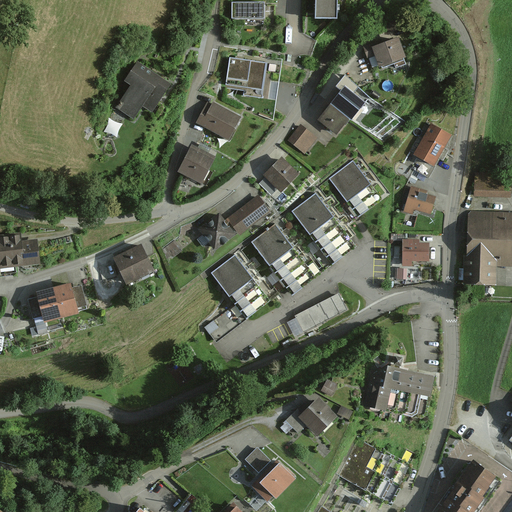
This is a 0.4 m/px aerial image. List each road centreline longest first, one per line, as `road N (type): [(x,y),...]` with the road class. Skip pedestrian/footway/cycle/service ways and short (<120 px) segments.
road 1 (residential): [(385,306),(154,411),(125,416),(72,403),(0,414)]
road 2 (residential): [(451,294),(470,69),(459,29),(434,0)]
road 3 (residential): [(381,0),(329,55),(260,156),(174,216)]
road 4 (residential): [(415,511),(452,383),(451,294)]
road 5 (residential): [(174,216),(24,287),(0,331)]
road 6 (residential): [(168,210),(214,0)]
road 7 (residential): [(232,351),(340,276),(352,276),(385,306)]
road 8 (residential): [(168,210),(76,224),(0,208)]
road 9 (residential): [(0,466),(121,494)]
